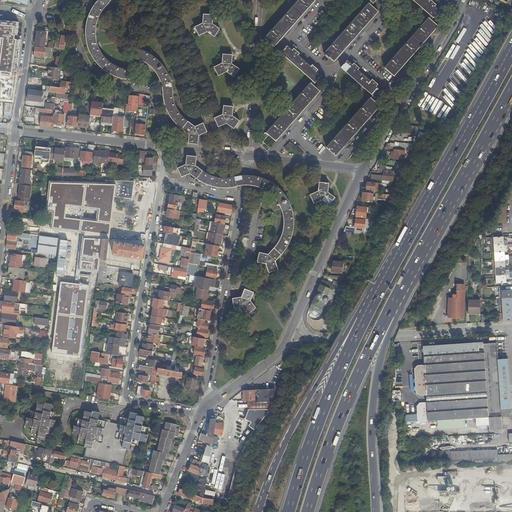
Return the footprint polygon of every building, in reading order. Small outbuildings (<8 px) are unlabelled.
[(123,78),(126,79),(130,79),(131,70),(129,69),(127,69),(124,69),(122,68),(119,67),(114,64),(111,63),(109,61),(107,59),(105,57),(103,54),(101,52),(100,50),(99,48),(98,45),(97,41),(96,37),(95,35),(95,31),(96,27),(96,25),(98,19),(100,14),(102,11),(104,9),(107,5),(109,2),(110,0),(98,0),(97,2),(93,6),(91,10),(89,13),(87,21),(86,25),(86,32),(86,38),(87,42),(88,46),(89,49),(90,52),(91,55),(93,58),(96,62),(99,66),(102,68),(106,71),(108,72),(112,74),(115,76),(117,77),(120,78),(123,78)] [(299,0),(265,39),(274,47),(315,1),(315,0),(299,0)] [(369,0),(370,1),(325,53),(326,54),(325,56),(328,59),(329,57),(334,61),(378,12),(371,6),(375,0),(369,0)] [(405,44),(385,68),(394,76),(438,26),(431,20),(439,11),(434,7),(436,5),(430,0),(428,2),(426,0),(412,0),(431,16),(405,44)] [(207,32),(215,37),(220,29),(213,24),(213,15),(203,14),(203,23),(195,27),(199,36),(207,32)] [(19,22),(1,20),(0,24),(0,23),(0,37),(3,38),(15,39),(15,35),(18,35),(19,22)] [(45,47),(47,33),(37,31),(35,46),(45,47)] [(64,50),(67,38),(65,37),(63,37),(62,40),(59,39),(56,48),(64,50)] [(15,56),(17,39),(15,39),(3,38),(1,54),(15,56)] [(261,145),(267,151),(270,148),(263,142),(269,135),(276,141),(320,91),(313,85),(321,76),(316,72),(318,70),(312,65),(311,67),(297,56),(299,54),(293,49),(292,51),(287,46),(281,53),(313,81),(267,133),(265,132),(259,139),(262,142),(263,143),(261,145)] [(51,51),(51,48),(48,47),(46,47),(45,48),(35,47),(34,55),(48,57),(48,50),(51,51)] [(189,134),(188,143),(198,144),(199,136),(207,132),(203,123),(195,126),(193,125),(192,125),(189,123),(188,121),(186,120),(183,117),(180,113),(177,109),(176,104),(174,100),(174,98),(173,92),(172,88),(172,86),(171,83),(170,80),(170,78),(169,75),(167,72),(166,69),(164,67),(163,65),(160,62),(158,60),(157,59),(154,56),(150,54),(147,52),(143,50),(139,48),(136,58),(139,59),(145,62),(146,63),(150,66),(152,67),(154,69),(157,73),(158,76),(160,79),(161,83),(162,85),(162,87),(164,98),(164,102),(166,106),(167,109),(168,112),(170,116),(172,119),(176,124),(178,126),(183,130),(185,132),(189,134)] [(0,71),(13,73),(15,56),(1,54),(0,60),(0,71)] [(227,72),(234,77),(240,69),(232,64),(233,55),(223,54),(222,63),(214,67),(218,76),(227,72)] [(373,96),(326,147),(336,156),(374,113),(380,106),(373,100),(381,91),(376,87),(378,85),(372,80),(371,82),(358,70),(359,68),(354,63),(352,65),(347,61),(341,68),(373,96)] [(49,74),(48,79),(58,80),(59,80),(61,68),(60,68),(55,67),(50,67),(50,68),(49,68),(48,72),(49,72),(49,74)] [(3,73),(3,84),(14,84),(15,73),(3,73)] [(61,88),(58,87),(43,85),(42,91),(43,91),(56,93),(70,94),(71,82),(61,81),(61,88)] [(0,102),(9,104),(11,89),(0,87),(0,102)] [(28,100),(36,101),(37,95),(42,96),(43,91),(42,91),(29,89),(28,100)] [(129,104),(126,104),(124,121),(128,122),(130,110),(137,110),(138,97),(130,96),(129,104)] [(92,101),(90,114),(102,116),(102,110),(103,103),(92,101)] [(63,125),(64,119),(65,114),(55,113),(56,109),(57,109),(58,106),(55,105),(55,106),(54,110),(54,114),(53,117),(53,124),(63,125)] [(227,124),(234,129),(240,121),(233,116),(233,107),(224,106),(223,115),(215,118),(219,127),(227,124)] [(9,122),(10,109),(2,109),(2,122),(9,122)] [(101,123),(112,124),(114,111),(102,110),(102,116),(101,117),(101,123)] [(118,111),(114,110),(114,111),(112,124),(116,124),(115,131),(123,132),(124,121),(116,120),(117,118),(118,111)] [(90,116),(79,115),(79,117),(78,125),(89,127),(90,116)] [(41,116),(40,126),(52,128),(53,124),(53,117),(41,116)] [(68,125),(78,126),(78,125),(79,117),(76,117),(76,116),(74,116),(74,117),(68,116),(68,125)] [(137,124),(136,133),(145,134),(146,125),(141,125),(142,119),(137,118),(136,124),(137,124)] [(291,148),(301,156),(304,154),(290,141),(284,148),(288,151),(291,148)] [(411,150),(415,144),(401,142),(390,143),(390,144),(389,148),(394,148),(405,149),(411,150)] [(80,161),(91,162),(92,153),(94,153),(94,151),(95,146),(89,145),(88,153),(81,152),(80,161)] [(74,148),(65,147),(65,150),(64,156),(64,157),(73,158),(74,148)] [(49,149),(35,148),(34,160),(40,161),(40,163),(48,164),(49,149)] [(64,156),(65,150),(51,148),(50,159),(57,159),(57,162),(64,163),(64,157),(64,156)] [(405,149),(394,148),(394,151),(393,151),(392,153),(391,153),(391,157),(393,157),(393,158),(399,158),(399,154),(404,155),(405,149)] [(93,162),(108,164),(108,162),(109,153),(105,153),(101,153),(101,152),(94,151),(94,153),(93,162)] [(147,152),(140,151),(139,165),(152,165),(157,166),(158,158),(146,157),(147,152)] [(23,155),(23,161),(22,162),(22,167),(30,168),(32,153),(25,152),(25,156),(23,155)] [(119,154),(109,153),(108,162),(119,163),(119,164),(123,164),(124,156),(119,155),(119,154)] [(196,166),(197,157),(187,156),(186,165),(178,168),(182,177),(190,174),(194,177),(198,180),(201,182),(206,184),(208,185),(212,186),(216,187),(218,188),(222,188),(224,188),(225,188),(231,187),(233,187),(234,187),(237,187),(239,176),(236,177),(229,178),(225,178),(221,178),(218,178),(215,177),(212,176),(210,175),(207,174),(204,172),(202,171),(200,169),(196,166)] [(375,166),(374,171),(380,171),(383,172),(384,164),(377,163),(376,166),(375,166)] [(152,176),(152,165),(139,165),(138,168),(144,168),(143,172),(143,175),(152,176)] [(20,184),(29,186),(30,177),(31,170),(22,169),(20,184)] [(374,171),(373,171),(372,174),(371,179),(382,180),(383,174),(380,174),(380,171),(374,171)] [(250,176),(247,176),(244,176),(240,176),(239,176),(237,187),(244,186),(247,185),(250,186),(252,176),(250,176)] [(252,176),(250,186),(251,186),(254,186),(256,187),(258,187),(260,188),(263,189),(266,191),(268,192),(271,194),(272,196),(273,197),(276,200),(278,203),(280,206),(281,208),(282,212),(283,215),(283,217),(284,221),(284,223),(284,227),(283,231),(283,233),(282,237),(280,240),(279,242),(277,245),(275,248),(273,250),(271,253),(268,255),(259,253),(258,262),(266,264),(269,273),(278,270),(276,261),(280,257),(281,256),(282,255),(284,253),(288,248),(288,247),(289,245),(290,243),(292,238),(292,237),(293,235),(293,233),(294,228),(294,224),(294,221),(294,219),(293,217),(292,211),(291,207),(289,202),(287,199),(283,194),(281,192),(276,187),(273,184),(267,181),(265,180),(261,178),(257,177),(252,176)] [(105,183),(49,180),(45,211),(53,212),(51,227),(84,232),(80,269),(99,271),(103,239),(109,239),(114,197),(132,198),(135,181),(106,180),(105,183)] [(387,190),(392,183),(382,182),(366,181),(365,185),(367,185),(367,188),(387,190)] [(315,204),(323,201),(330,206),(335,198),(328,193),(329,184),(320,183),(319,192),(311,195),(315,204)] [(21,185),(19,201),(25,201),(29,202),(31,186),(21,185)] [(373,192),(362,191),(362,200),(372,201),(373,192)] [(178,203),(179,196),(170,194),(169,201),(177,203),(178,203)] [(205,209),(206,201),(199,199),(199,200),(198,206),(197,212),(204,213),(204,209),(205,209)] [(24,212),(25,201),(19,201),(16,200),(14,211),(24,212)] [(231,214),(232,205),(219,203),(217,212),(231,214)] [(356,216),(366,217),(366,211),(368,211),(368,206),(357,206),(356,216)] [(168,209),(166,218),(178,220),(180,211),(168,209)] [(216,215),(215,222),(225,224),(226,217),(216,215)] [(365,219),(356,218),(355,227),(364,227),(365,219)] [(173,228),(174,224),(166,222),(164,233),(166,233),(172,234),(178,235),(179,229),(173,228)] [(213,222),(211,233),(222,235),(223,235),(225,224),(215,222),(213,222)] [(30,239),(31,234),(8,231),(7,240),(21,242),(21,240),(20,240),(20,238),(21,238),(23,238),(30,239)] [(196,231),(195,239),(205,240),(206,233),(196,231)] [(163,240),(163,243),(164,244),(177,246),(178,236),(178,235),(172,234),(166,233),(165,240),(163,240)] [(220,246),(222,235),(211,233),(210,233),(208,244),(220,246)] [(58,238),(40,235),(38,250),(38,253),(46,254),(56,255),(57,247),(57,246),(58,238)] [(503,240),(503,236),(489,237),(490,251),(491,251),(492,259),(494,259),(495,282),(505,281),(505,279),(509,278),(509,273),(511,273),(511,268),(505,268),(504,261),(511,260),(511,255),(507,255),(507,246),(511,245),(511,242),(509,243),(508,240),(503,240)] [(109,239),(103,239),(100,260),(99,265),(105,265),(105,261),(106,261),(109,239)] [(16,250),(16,248),(17,244),(20,244),(21,242),(7,240),(6,249),(16,250)] [(198,254),(200,243),(192,241),(191,249),(190,252),(192,253),(198,254)] [(142,259),(144,246),(115,242),(113,254),(142,259)] [(183,258),(181,268),(188,270),(189,264),(189,259),(190,252),(191,249),(183,247),(183,249),(185,250),(186,250),(184,258),(183,258)] [(45,267),(46,254),(38,253),(35,252),(35,257),(34,266),(45,267)] [(192,253),(190,264),(196,265),(199,266),(201,254),(198,254),(192,253)] [(9,262),(9,267),(20,268),(22,255),(12,254),(10,262),(9,262)] [(169,262),(170,256),(161,254),(160,261),(169,262)] [(342,261),(333,260),(332,271),(341,271),(342,261)] [(193,276),(196,265),(190,264),(189,264),(188,270),(187,275),(193,276)] [(104,284),(107,266),(105,265),(99,265),(97,283),(104,284)] [(23,280),(25,269),(20,268),(9,267),(8,273),(9,275),(10,275),(9,279),(23,280)] [(178,276),(186,278),(187,275),(188,270),(181,268),(175,267),(173,274),(172,274),(171,276),(173,276),(173,277),(178,278),(178,276)] [(208,267),(206,278),(215,280),(217,269),(208,267)] [(121,272),(119,286),(123,287),(131,288),(133,274),(121,272)] [(206,278),(198,277),(196,288),(198,288),(209,290),(210,286),(218,288),(219,281),(215,280),(206,278)] [(324,312),(327,306),(333,291),(336,286),(329,283),(322,279),(320,282),(318,287),(321,288),(320,291),(318,291),(317,293),(317,294),(318,296),(317,298),(315,297),(311,306),(312,307),(312,308),(315,310),(315,308),(324,312)] [(89,285),(61,281),(52,353),(80,357),(89,285)] [(457,297),(456,297),(455,309),(455,317),(464,317),(465,283),(457,283),(457,297)] [(161,287),(160,290),(174,293),(178,294),(183,295),(184,291),(181,291),(181,288),(177,287),(177,286),(171,285),(170,288),(161,287)] [(131,296),(132,288),(131,288),(123,287),(121,294),(129,296),(131,296)] [(208,300),(209,296),(208,296),(208,294),(209,290),(198,288),(196,298),(203,299),(208,300)] [(234,308),(243,307),(248,314),(256,308),(250,301),(253,292),(244,289),(241,297),(233,298),(234,308)] [(502,312),(503,320),(511,319),(511,306),(511,307),(511,300),(511,299),(511,291),(510,291),(510,289),(499,289),(500,304),(502,304),(502,312)] [(18,292),(6,290),(4,300),(13,301),(13,303),(15,303),(17,303),(18,292)] [(178,298),(178,294),(174,293),(160,290),(159,299),(164,300),(167,301),(167,296),(178,298)] [(128,306),(129,296),(121,294),(118,294),(116,304),(128,306)] [(154,298),(152,307),(154,307),(163,309),(164,300),(159,299),(156,299),(154,298)] [(203,299),(201,309),(204,310),(211,311),(213,301),(208,300),(203,299)] [(480,312),(480,299),(469,299),(468,312),(480,312)] [(15,303),(5,302),(4,306),(3,306),(2,310),(14,312),(15,306),(16,306),(16,308),(21,309),(21,304),(19,303),(17,303),(15,303)] [(166,309),(163,309),(154,307),(152,315),(165,317),(166,309)] [(201,309),(197,308),(197,310),(199,310),(197,319),(199,319),(200,319),(206,320),(209,321),(211,311),(204,310),(201,309)] [(117,312),(116,321),(125,323),(126,319),(127,320),(127,318),(128,314),(117,312)] [(17,315),(3,313),(1,323),(15,325),(17,315)] [(160,324),(161,317),(152,316),(151,323),(160,324)] [(48,326),(49,319),(35,317),(34,324),(48,326)] [(206,324),(206,320),(200,319),(199,319),(197,327),(207,329),(208,324),(206,324)] [(116,323),(115,330),(117,330),(125,332),(126,325),(116,323)] [(150,324),(149,333),(158,335),(160,328),(164,329),(165,327),(150,324)] [(33,330),(33,329),(2,325),(1,336),(16,338),(21,339),(25,340),(25,335),(30,335),(30,330),(33,330)] [(198,328),(197,336),(206,338),(207,330),(198,328)] [(117,330),(116,338),(125,339),(126,339),(127,335),(128,335),(129,332),(125,332),(117,330)] [(158,335),(149,333),(148,340),(147,340),(146,341),(158,343),(159,344),(161,335),(158,335)] [(190,336),(189,345),(195,346),(203,348),(204,339),(190,336)] [(1,338),(0,344),(0,346),(8,348),(9,339),(1,338)] [(115,338),(113,345),(119,346),(124,347),(125,339),(116,338),(115,338)] [(418,413),(402,414),(403,422),(413,421),(443,419),(457,419),(470,418),(489,417),(487,399),(482,341),(461,343),(452,343),(440,344),(423,345),(424,348),(423,348),(423,351),(423,354),(424,354),(425,364),(417,364),(415,368),(415,377),(414,377),(415,382),(416,382),(416,391),(420,394),(427,394),(427,401),(420,402),(417,405),(418,413)] [(484,341),(482,341),(487,399),(489,417),(501,416),(511,415),(510,393),(508,358),(497,359),(496,342),(484,343),(484,341)] [(108,344),(106,354),(110,354),(115,355),(117,356),(119,346),(113,345),(108,344)] [(203,357),(205,348),(203,348),(195,346),(194,355),(196,355),(203,357)] [(0,348),(0,358),(9,360),(10,350),(0,348)] [(92,361),(103,363),(104,359),(103,358),(103,357),(100,357),(100,358),(99,358),(99,353),(93,352),(92,361)] [(104,357),(104,359),(103,363),(108,364),(108,363),(108,361),(110,354),(106,354),(101,353),(101,356),(104,357)] [(202,363),(203,357),(196,355),(195,365),(204,367),(205,363),(202,363)] [(161,361),(150,358),(148,366),(158,368),(160,368),(161,361)] [(114,363),(114,367),(122,368),(123,360),(118,359),(118,362),(113,362),(113,363),(114,363)] [(38,370),(38,377),(41,377),(43,365),(29,364),(20,363),(19,374),(25,375),(26,368),(27,368),(27,369),(38,370)] [(152,370),(152,367),(140,365),(139,369),(146,370),(146,375),(153,376),(154,371),(152,370)] [(203,376),(204,369),(194,367),(191,367),(190,373),(203,376)] [(109,372),(110,370),(103,368),(102,370),(101,376),(105,377),(109,377),(119,379),(120,374),(109,372)] [(157,373),(181,378),(182,372),(178,371),(174,371),(170,370),(167,369),(160,368),(158,368),(157,373)] [(10,373),(0,372),(0,382),(9,383),(10,373)] [(140,381),(140,382),(144,383),(147,384),(148,377),(139,375),(138,381),(140,381)] [(159,377),(156,377),(156,381),(155,385),(153,392),(161,394),(162,390),(161,389),(161,386),(161,383),(158,382),(159,377)] [(188,378),(186,388),(195,390),(197,379),(188,378)] [(109,400),(112,385),(101,383),(99,383),(97,397),(99,398),(109,400)] [(14,402),(14,397),(10,397),(11,387),(6,386),(5,400),(14,402)] [(143,388),(143,387),(138,386),(137,394),(141,394),(141,395),(150,396),(150,391),(148,391),(148,389),(143,388)] [(254,388),(243,389),(244,403),(255,402),(254,388)] [(269,394),(269,388),(258,388),(258,398),(262,398),(262,395),(269,394)] [(56,412),(51,412),(53,404),(46,402),(45,404),(38,403),(36,412),(32,411),(30,418),(27,417),(26,424),(33,426),(32,431),(38,432),(37,438),(45,440),(46,433),(51,434),(52,427),(54,420),(56,412)] [(267,408),(249,410),(245,419),(251,422),(249,426),(254,430),(269,411),(267,408)] [(137,415),(138,413),(130,412),(129,419),(121,417),(119,424),(99,420),(100,412),(93,411),(92,412),(85,411),(83,420),(77,418),(75,425),(74,425),(73,433),(80,434),(78,441),(86,443),(85,447),(85,448),(87,448),(84,458),(101,461),(106,463),(109,463),(118,465),(120,466),(124,467),(128,450),(129,450),(129,449),(130,449),(130,446),(137,447),(139,440),(146,442),(148,434),(149,427),(143,426),(144,417),(137,415)] [(501,416),(489,417),(490,429),(502,428),(501,416)] [(172,443),(173,439),(174,439),(175,435),(178,436),(179,429),(176,428),(177,424),(166,422),(165,429),(163,429),(158,451),(154,450),(149,472),(152,473),(153,473),(157,474),(159,475),(163,476),(164,472),(161,471),(162,464),(166,464),(166,461),(165,461),(166,457),(169,458),(170,454),(169,454),(170,450),(173,451),(174,443),(172,443)] [(224,423),(216,422),(214,434),(219,434),(219,433),(222,434),(224,423)] [(199,439),(202,440),(203,440),(202,442),(204,442),(204,441),(208,442),(209,436),(208,436),(201,433),(199,439)] [(203,472),(202,475),(207,477),(212,444),(213,443),(214,437),(209,435),(209,436),(208,442),(204,463),(203,472)] [(20,453),(24,454),(26,444),(11,441),(0,439),(0,445),(10,447),(11,445),(12,446),(20,448),(20,451),(20,453)] [(17,451),(20,451),(20,448),(12,446),(12,448),(10,455),(9,455),(9,461),(16,463),(18,458),(17,458),(17,456),(16,456),(17,451)] [(193,459),(189,471),(193,473),(202,477),(202,475),(203,472),(204,463),(202,468),(196,466),(198,461),(201,462),(206,450),(197,446),(194,455),(195,456),(194,459),(193,459)] [(41,462),(43,454),(42,454),(42,452),(49,454),(48,456),(47,464),(49,464),(53,451),(39,448),(36,461),(41,462)] [(443,464),(511,461),(511,453),(510,453),(498,454),(497,449),(463,450),(442,451),(443,464)] [(55,456),(65,459),(66,454),(53,451),(49,464),(53,465),(55,456)] [(70,461),(78,463),(78,461),(80,457),(71,455),(70,461)] [(0,485),(2,482),(5,483),(7,484),(11,485),(12,482),(13,479),(7,477),(6,476),(4,475),(4,477),(1,477),(3,470),(2,470),(5,460),(0,459),(0,485)] [(86,463),(78,461),(78,463),(77,468),(76,469),(80,470),(80,469),(87,471),(89,465),(85,464),(86,463)] [(121,477),(124,467),(120,466),(118,472),(116,480),(123,482),(128,483),(129,479),(121,477)] [(118,472),(116,471),(108,470),(107,468),(105,468),(105,469),(103,475),(103,477),(116,480),(118,472)] [(144,471),(133,469),(132,474),(131,477),(131,478),(136,479),(137,475),(142,476),(144,471)] [(27,473),(15,470),(13,479),(12,482),(23,485),(24,484),(27,473)] [(28,486),(36,488),(37,486),(40,476),(27,472),(27,473),(24,484),(28,486)] [(148,488),(152,473),(149,472),(147,472),(145,477),(144,481),(143,487),(148,488)] [(197,491),(199,492),(199,490),(200,485),(202,477),(193,473),(192,477),(199,480),(197,491)] [(199,492),(199,495),(204,497),(207,477),(202,475),(202,477),(200,485),(199,490),(199,492)] [(67,488),(63,486),(61,493),(60,497),(69,500),(70,497),(69,495),(70,491),(67,490),(67,488)] [(116,493),(121,495),(123,488),(117,487),(116,489),(110,487),(109,491),(104,490),(103,495),(115,498),(116,493)] [(8,490),(0,493),(0,496),(4,509),(8,495),(9,491),(10,489),(10,488),(8,488),(8,490)] [(70,497),(81,500),(83,492),(73,488),(70,497)] [(140,498),(141,493),(128,490),(126,489),(125,495),(124,497),(128,498),(129,495),(140,498)] [(182,495),(187,497),(188,497),(197,501),(198,500),(198,496),(180,489),(178,494),(182,496),(182,495)] [(45,493),(43,501),(45,502),(50,503),(53,495),(45,493)] [(153,503),(154,496),(141,493),(140,498),(139,500),(153,503)] [(6,507),(17,510),(19,501),(14,499),(14,498),(13,498),(13,499),(8,498),(6,507)] [(77,511),(79,506),(70,503),(67,511),(77,511)]
